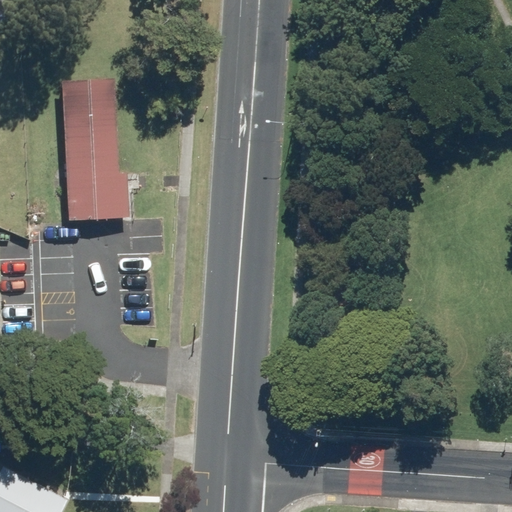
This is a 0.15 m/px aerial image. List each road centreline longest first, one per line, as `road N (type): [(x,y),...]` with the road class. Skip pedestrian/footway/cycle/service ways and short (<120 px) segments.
road 1 (secondary): [(226,460),(247,0)]
road 2 (tertiary): [(511,482),(226,460)]
